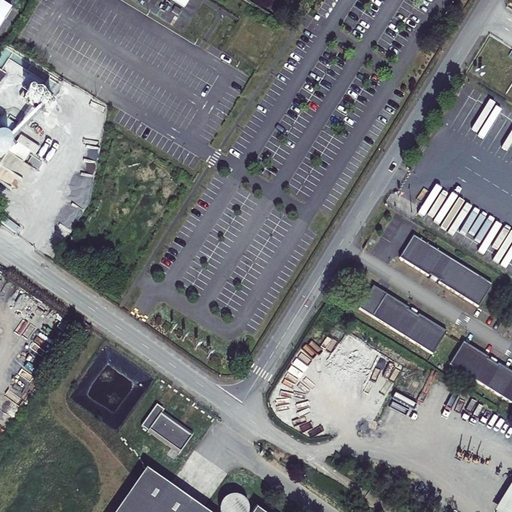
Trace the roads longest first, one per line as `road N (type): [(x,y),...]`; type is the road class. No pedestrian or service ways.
road 1 (unclassified): [(492,0),(238,409)]
road 2 (unclassified): [(0,245),(238,409)]
road 3 (unknown): [(9,252),(68,160),(67,115),(46,87)]
road 4 (unknown): [(300,451),(356,448),(432,461)]
road 5 (unknown): [(387,168),(511,186)]
